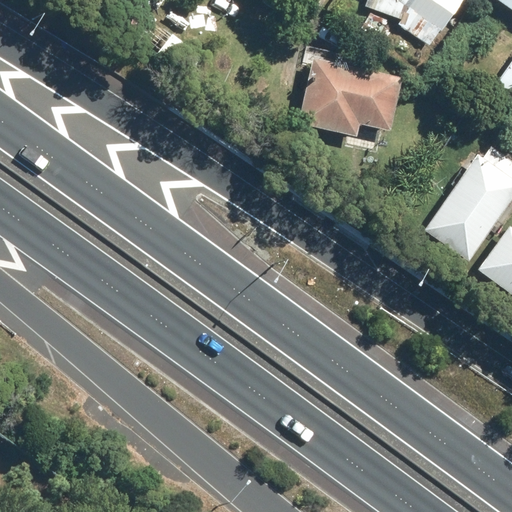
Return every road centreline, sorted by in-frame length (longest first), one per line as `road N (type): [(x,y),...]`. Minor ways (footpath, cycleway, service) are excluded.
road 1 (motorway): [(0,118),(511,491)]
road 2 (motorway): [(0,27),(511,355)]
road 3 (motorway): [(436,511),(0,202)]
road 4 (motorway): [(290,511),(0,282)]
